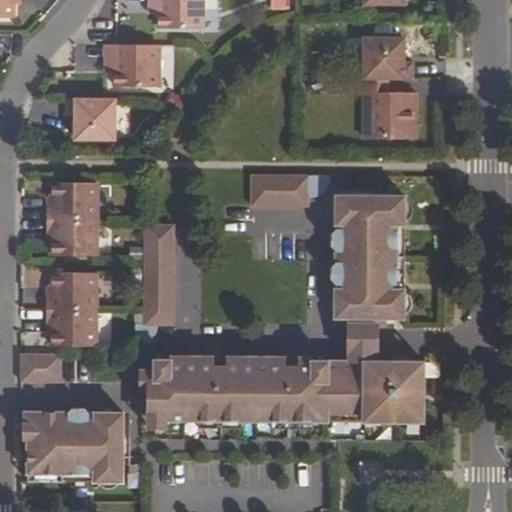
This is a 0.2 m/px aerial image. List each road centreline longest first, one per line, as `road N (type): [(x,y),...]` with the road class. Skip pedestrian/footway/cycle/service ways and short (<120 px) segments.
road 1 (residential): [(81,0),(22,71),(6,115),(0,510)]
road 2 (residential): [(488,511),(490,51)]
road 3 (unknown): [(321,238),(327,350),(489,347)]
